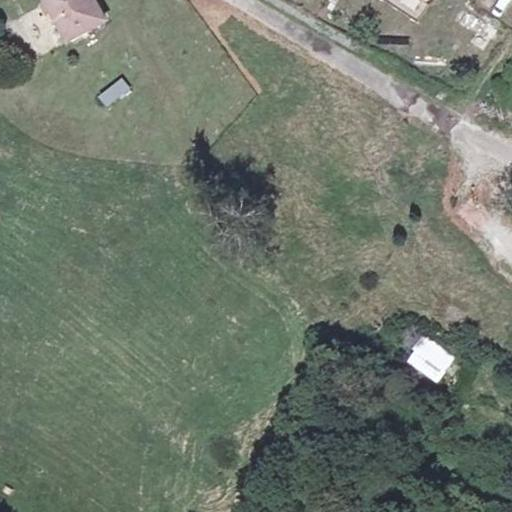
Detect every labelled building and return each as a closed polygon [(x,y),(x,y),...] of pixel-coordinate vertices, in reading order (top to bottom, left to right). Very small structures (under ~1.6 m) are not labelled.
[(51,0),(52,0),(70,38),(73,43),(107,27),(93,0),(51,0)] [(462,10),(452,24),(478,42),(488,28),(462,10)] [(107,110),(117,102),(110,93),(100,101),(107,110)] [(458,138),(448,162),(480,176),(490,152),(458,138)] [(459,360),(425,337),(407,364),(441,387),(459,360)]
